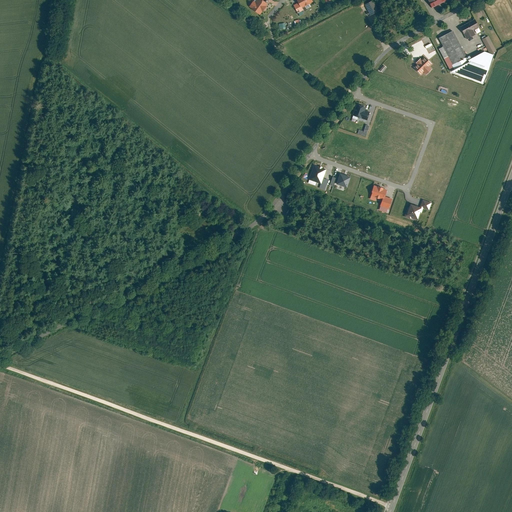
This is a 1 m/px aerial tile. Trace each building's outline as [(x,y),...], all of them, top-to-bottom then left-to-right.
[(258,15),(267,3),(261,0),(251,0),(247,6),(258,15)] [(303,9),(302,7),(312,2),(311,0),(296,0),(298,2),(292,5),(297,13),(298,12),(299,15),(303,13),(301,10),(303,9)] [(474,19),(460,26),(467,39),(475,35),(473,30),(478,27),(474,19)] [(456,63),(458,67),(468,62),(452,30),(438,37),(442,46),(438,48),(443,58),(447,56),(452,65),(456,63)] [(495,50),(488,36),(482,39),(489,53),(495,50)] [(494,55),(483,51),(468,60),(469,62),(452,72),(483,83),(494,55)] [(432,64),(423,55),(411,66),(421,76),(423,73),(425,76),(432,69),(430,66),(432,64)] [(365,108),(356,105),(352,116),(367,121),(370,113),(364,111),(365,108)] [(369,126),(366,125),(364,132),(359,130),(357,134),(365,137),(369,126)] [(326,169),(312,164),(307,181),(320,185),(320,187),(324,189),(327,180),(323,179),(326,169)] [(350,177),(340,174),(336,184),(346,188),(350,177)] [(387,189),(373,185),(368,199),(374,201),(375,198),(382,200),(380,205),(389,207),(391,199),(385,197),(387,189)] [(431,203),(422,200),(419,208),(411,205),(407,214),(417,218),(420,208),(428,211),(431,203)]
